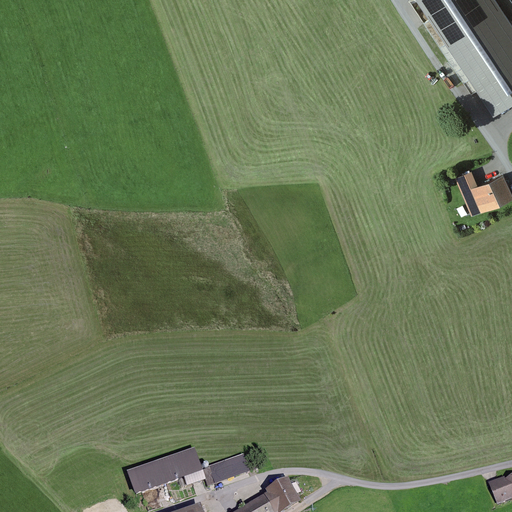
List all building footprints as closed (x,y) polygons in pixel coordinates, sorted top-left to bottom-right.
[(511,23),(496,0),(422,0),(498,112),(511,102),(511,23)] [(472,170),(455,177),(471,216),(511,199),(511,194),(504,174),(478,185),(472,170)] [(196,452),(127,479),(136,500),(204,472),(196,452)] [(245,454),(207,469),(216,490),(253,475),(245,454)] [(511,477),(489,486),(498,510),(511,504),(511,477)] [(270,499),(246,511),(291,511),(303,506),(290,482),(268,495),(270,499)]
